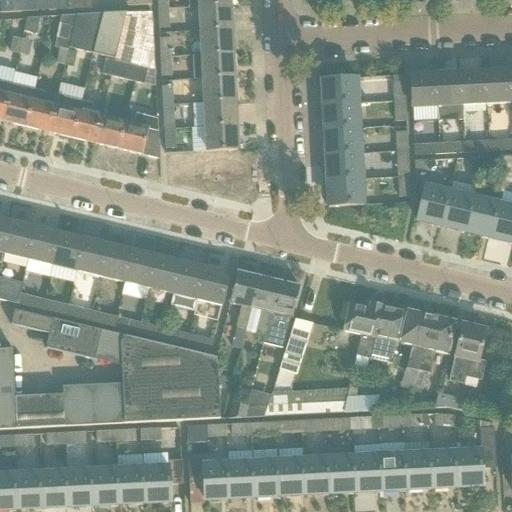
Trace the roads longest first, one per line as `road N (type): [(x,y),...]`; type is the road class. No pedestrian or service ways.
road 1 (residential): [(291,243),(0,174)]
road 2 (residential): [(282,41),(511,30)]
road 3 (residential): [(511,299),(291,243)]
road 4 (residential): [(291,243),(282,41)]
road 5 (unclassified): [(105,374),(36,370),(30,337),(0,329)]
